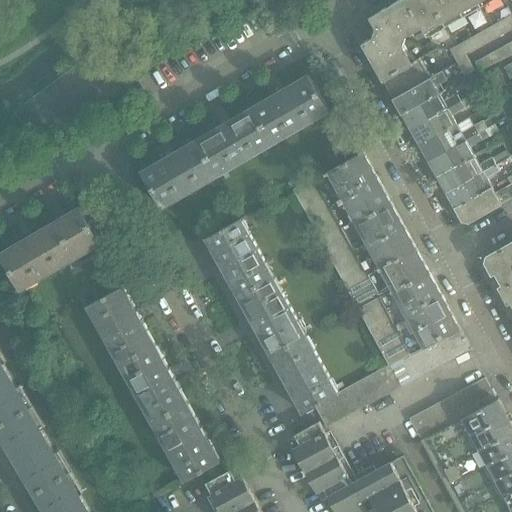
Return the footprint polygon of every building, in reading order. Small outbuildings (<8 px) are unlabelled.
[(374,37),(362,43),(383,80),(408,66),(403,58),(409,54),(405,46),(407,34),(415,30),(411,24),(420,19),(409,0),(399,0),(370,17),(376,28),(392,32),(389,41),(374,37)] [(409,0),(420,19),(430,36),(441,29),(465,16),(456,0),(409,0)] [(456,0),(465,16),(492,0),(456,0)] [(505,18),(499,22),(505,33),(511,30),(505,18)] [(499,22),(493,25),(499,37),(505,33),(499,22)] [(493,25),(487,29),(493,40),(499,37),(493,25)] [(487,29),(481,32),(488,43),(493,40),(487,29)] [(481,32),(475,35),(482,47),(488,43),(481,32)] [(475,35),(469,39),(476,50),(482,47),(475,35)] [(469,39),(462,43),(468,52),(469,54),(476,50),(469,39)] [(462,43),(449,50),(453,57),(463,51),(465,54),(468,52),(462,43)] [(499,49),(505,59),(511,56),(506,45),(499,49)] [(491,53),(497,63),(505,59),(499,49),(491,53)] [(463,51),(453,57),(457,64),(467,58),(465,54),(463,51)] [(484,57),(489,67),(497,63),(491,53),(484,57)] [(480,70),(480,71),(489,67),(484,57),(475,62),(479,69),(479,70),(480,70)] [(467,58),(457,64),(461,70),(470,64),(467,58)] [(408,66),(383,80),(393,98),(394,100),(432,78),(421,59),(418,61),(408,66)] [(511,62),(503,68),(510,80),(511,78),(511,62)] [(470,64),(461,70),(465,77),(474,71),(470,64)] [(498,70),(485,77),(493,92),(506,84),(498,70)] [(402,114),(440,92),(441,91),(437,84),(447,78),(444,72),(432,78),(394,100),(402,114)] [(308,74),(276,93),(253,107),(274,143),(329,111),(308,74)] [(496,101),(490,90),(483,94),(489,105),(496,101)] [(402,114),(411,129),(460,102),(456,95),(445,101),(440,92),(402,114)] [(411,129),(420,145),(457,124),(452,115),(469,106),(465,99),(460,102),(411,129)] [(487,128),(506,117),(499,104),(487,111),(491,118),(483,122),(487,128)] [(253,107),(221,125),(197,139),(219,175),(274,143),(253,107)] [(420,145),(429,161),(478,134),(469,117),(457,124),(420,145)] [(499,131),(495,124),(487,128),(485,130),(489,137),(499,131)] [(429,161),(438,177),(476,156),(470,147),(482,141),(489,137),(485,130),(478,134),(429,161)] [(197,139),(166,157),(142,171),(163,207),(219,175),(197,139)] [(476,156),(438,177),(446,192),(494,165),(508,157),(510,156),(506,150),(480,164),(476,156)] [(380,181),(364,152),(294,191),(309,218),(380,181)] [(494,165),(446,192),(455,207),(493,187),(488,179),(511,164),(508,157),(494,165)] [(493,187),(455,207),(463,221),(469,222),(511,197),(511,177),(508,179),(511,185),(497,193),(493,187)] [(392,204),(380,181),(309,218),(322,241),(392,204)] [(404,226),(392,204),(322,241),(334,264),(404,226)] [(80,207),(56,220),(53,222),(75,259),(101,243),(80,207)] [(239,296),(274,276),(242,218),(224,228),(206,237),(239,296)] [(75,259),(53,222),(27,238),(48,274),(75,259)] [(416,248),(404,226),(334,264),(347,286),(416,248)] [(48,274),(27,238),(0,253),(21,289),(48,274)] [(511,281),(511,243),(489,257),(487,262),(499,283),(503,281),(505,286),(511,281)] [(428,270),(416,248),(347,286),(359,308),(428,270)] [(428,270),(359,308),(374,337),(444,299),(428,270)] [(271,354),(306,335),(274,276),(239,296),(271,354)] [(511,281),(505,286),(502,288),(502,289),(503,293),(505,297),(508,300),(511,306),(511,281)] [(155,344),(137,311),(123,286),(89,305),(121,363),(155,344)] [(444,299),(374,337),(390,365),(401,387),(413,380),(402,359),(413,353),(424,374),(471,349),(444,299)] [(306,335),(271,354),(304,413),(315,406),(326,400),(337,394),(339,393),(306,335)] [(188,403),(169,369),(155,344),(121,363),(154,422),(188,403)] [(413,380),(424,374),(413,353),(402,359),(413,380)] [(0,425),(29,408),(0,358),(0,425)] [(390,365),(379,371),(391,393),(401,387),(390,365)] [(379,371),(369,377),(380,398),(391,393),(379,371)] [(369,377),(358,383),(369,404),(380,398),(369,377)] [(456,393),(468,416),(497,400),(496,400),(485,378),(456,393)] [(358,383),(348,388),(359,410),(369,404),(358,383)] [(348,388),(339,393),(337,394),(348,415),(359,410),(348,388)] [(445,400),(457,422),(468,416),(456,393),(445,400)] [(337,394),(326,400),(338,421),(348,415),(337,394)] [(511,511),(511,423),(498,399),(496,400),(497,400),(468,416),(457,422),(445,428),(434,434),(422,441),(422,442),(434,454),(431,457),(442,469),(439,473),(451,485),(447,488),(459,500),(456,503),(460,511),(511,511)] [(338,421),(326,400),(315,406),(326,427),(338,421)] [(433,406),(445,428),(457,422),(445,400),(433,406)] [(220,461),(202,427),(188,403),(154,422),(185,480),(203,471),(220,461)] [(422,412),(434,434),(445,428),(433,406),(422,412)] [(0,425),(0,434),(9,450),(13,457),(10,458),(15,466),(18,464),(35,493),(68,474),(29,408),(0,425)] [(434,434),(422,412),(410,418),(422,441),(434,434)] [(366,511),(375,507),(357,474),(355,476),(331,431),(326,433),(319,421),(295,435),(295,436),(289,439),(322,502),(330,499),(336,511),(366,511)] [(434,511),(404,455),(377,470),(374,465),(357,474),(375,507),(377,511),(434,511)] [(263,511),(239,467),(231,471),(231,470),(207,483),(213,495),(208,497),(216,511),(263,511)] [(90,511),(68,474),(35,493),(45,511),(90,511)]
